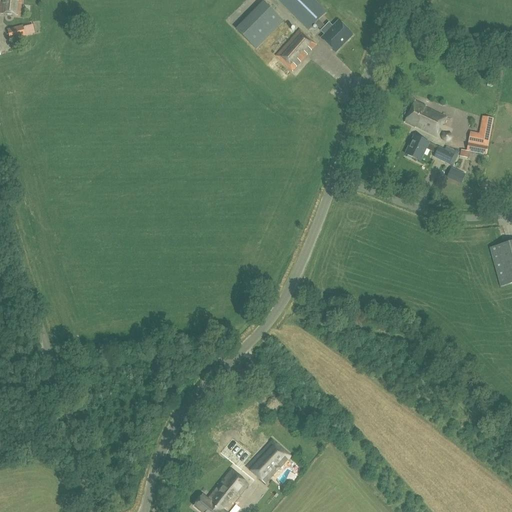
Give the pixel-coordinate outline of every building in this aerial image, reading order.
[(0,0),(0,1),(0,4),(0,13),(21,16),(22,0),(0,0)] [(314,0),(278,0),(309,30),(315,23),(322,30),(325,26),(319,20),(327,12),(314,0)] [(269,3),(241,30),(258,47),(286,20),(269,3)] [(33,21),(24,24),(28,35),(37,32),(33,21)] [(352,35),(338,22),(333,27),(328,23),(325,26),(322,30),(321,31),(325,35),(321,39),(335,53),(352,35)] [(26,37),(23,25),(7,29),(10,41),(26,37)] [(293,71),(316,44),(300,29),(276,56),(293,71)] [(248,54),(244,50),(238,56),(274,91),(285,79),(253,49),(248,54)] [(291,83),(316,105),(339,80),(314,58),(291,83)] [(337,98),(346,89),(341,84),(332,92),(337,98)] [(437,136),(446,117),(426,107),(426,106),(416,101),(405,122),(416,127),(437,136)] [(479,134),(470,132),(467,151),(487,155),(494,118),(483,116),(479,134)] [(420,161),(429,142),(415,136),(406,154),(420,161)] [(435,157),(449,164),(453,166),(460,152),(456,150),(454,154),(439,147),(435,157)] [(449,175),(462,181),(465,175),(452,169),(449,175)] [(511,242),(490,248),(501,287),(511,283),(511,242)] [(252,387),(258,372),(256,367),(249,364),(245,368),(238,380),(239,387),(246,390),(252,387)] [(309,437),(299,428),(292,436),(302,445),(309,437)] [(266,484),(292,456),(273,439),(247,468),(266,484)] [(227,511),(250,484),(231,470),(208,499),(203,495),(194,506),(201,511),(227,511)]
